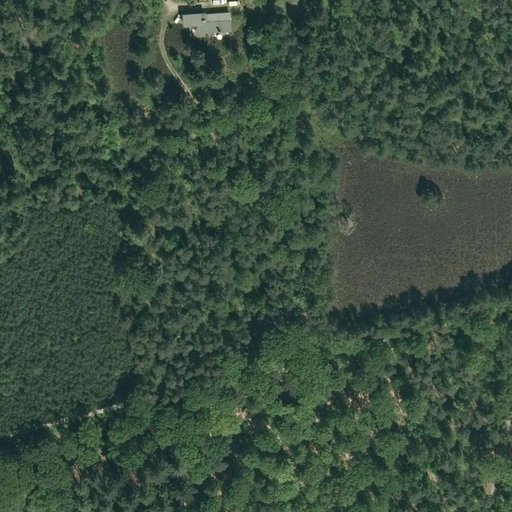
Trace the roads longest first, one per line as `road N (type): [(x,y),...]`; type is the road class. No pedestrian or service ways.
road 1 (track): [(185,511),(214,371),(0,423)]
road 2 (track): [(214,371),(293,368),(480,511)]
road 3 (track): [(293,368),(330,344),(511,299)]
road 4 (track): [(480,508),(511,357)]
